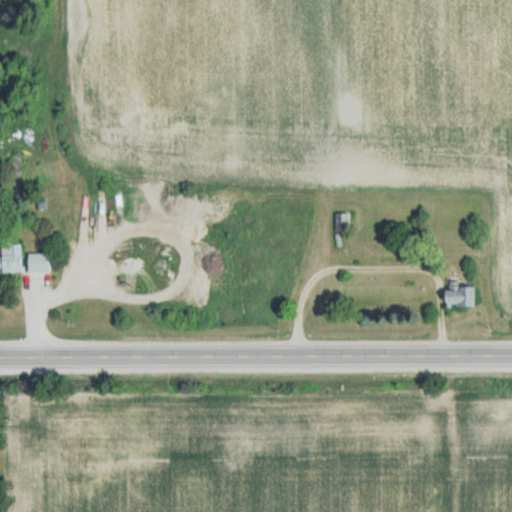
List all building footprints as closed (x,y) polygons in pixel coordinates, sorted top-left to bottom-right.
[(399,206),(385,206),(385,220),(399,220),(399,206)] [(338,232),(352,232),(352,214),(338,214),(338,232)] [(26,273),(25,245),(3,245),(4,274),(26,273)] [(31,273),(53,273),(53,255),(31,255),(31,273)] [(478,283),(450,283),(450,307),(478,307),(478,283)]
